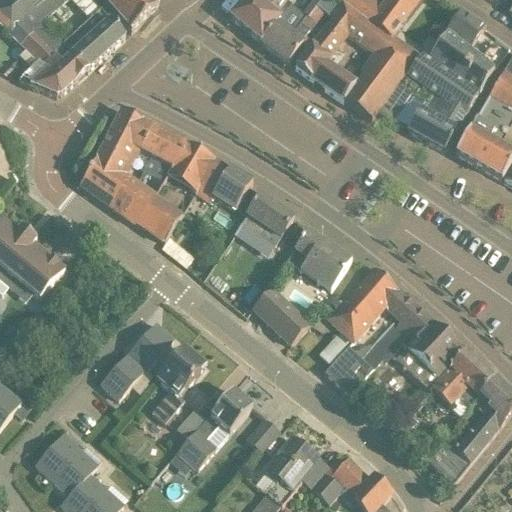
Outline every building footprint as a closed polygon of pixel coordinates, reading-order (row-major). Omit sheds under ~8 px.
[(31,41),(30,40),(23,33),(36,22),(33,18),(53,0),(0,0),(0,32),(19,51),(31,41)] [(23,33),(30,40),(31,41),(77,88),(125,43),(100,15),(77,37),(71,31),(57,43),(44,29),(76,0),(53,0),(33,18),(36,22),(23,33)] [(95,0),(98,3),(130,39),(158,13),(146,0),(95,0)] [(247,0),(229,23),(249,39),(260,48),(277,27),(291,9),(286,5),(289,0),(247,0)] [(339,12),(323,0),(307,22),(305,21),(292,38),(277,27),(260,48),(288,69),(302,50),(308,55),(311,51),(311,50),(313,47),(304,40),(309,35),(310,36),(324,18),(331,23),(339,12)] [(347,0),(341,7),(342,8),(389,43),(392,40),(421,0),(394,0),(383,16),(360,0),(347,0)] [(311,51),(308,55),(295,73),(343,108),(357,90),(328,68),(348,43),(375,63),(389,43),(342,8),(339,12),(331,23),(313,47),(311,50),(311,51)] [(459,17),(446,38),(470,55),(484,34),(459,17)] [(494,74),(470,55),(446,38),(428,65),(478,100),(494,74)] [(392,40),(389,43),(375,63),(357,90),(343,108),(371,127),(380,114),(403,82),(405,83),(420,60),(392,40)] [(61,102),(77,88),(31,41),(19,51),(24,57),(19,62),(32,75),(18,88),(56,103),(61,102)] [(457,135),(478,100),(428,65),(420,59),(420,60),(405,83),(403,82),(380,114),(398,124),(414,101),(431,111),(438,98),(450,106),(440,125),(420,115),(408,137),(445,157),(457,135)] [(511,63),(456,160),(501,187),(502,186),(511,168),(511,63)] [(137,189),(138,187),(128,180),(140,158),(152,132),(120,115),(81,190),(111,211),(128,182),(137,189)] [(184,148),(152,132),(140,158),(150,163),(143,177),(164,188),(166,183),(184,148)] [(184,148),(166,183),(195,199),(216,164),(184,148)] [(194,201),(195,201),(209,210),(212,205),(233,218),(235,215),(248,193),(252,187),(216,164),(195,199),(194,201)] [(511,168),(502,186),(511,191),(511,168)] [(137,230),(155,200),(138,187),(137,189),(128,182),(111,211),(137,230)] [(294,223),(248,193),(235,215),(246,222),(241,230),(274,252),(294,223)] [(155,200),(137,230),(163,249),(182,220),(156,201),(155,200)] [(32,299),(39,305),(64,274),(33,248),(36,245),(21,233),(19,236),(3,223),(0,226),(0,286),(26,308),(32,299)] [(330,299),(351,267),(307,238),(286,269),(330,299)] [(161,254),(174,264),(181,254),(169,244),(161,254)] [(327,328),(334,336),(338,339),(318,362),(329,372),(348,351),(350,350),(353,353),(385,317),(396,300),(371,278),(327,328)] [(288,353),(311,329),(275,294),(251,318),(288,353)] [(404,348),(409,352),(430,330),(396,300),(385,317),(395,325),(371,351),(370,350),(360,362),(373,374),(381,365),(385,369),(404,348)] [(399,363),(419,383),(431,394),(433,392),(438,387),(440,389),(463,363),(465,361),(432,328),(430,330),(409,352),(399,363)] [(156,329),(127,361),(145,377),(174,346),(156,329)] [(348,351),(329,372),(322,380),(348,402),(360,389),(362,387),(373,374),(360,362),(348,351)] [(164,431),(184,407),(179,403),(205,373),(184,355),(155,387),(169,399),(151,420),(164,431)] [(117,407),(118,406),(145,377),(127,361),(100,391),(117,407)] [(471,411),(482,399),(492,388),(463,363),(440,389),(438,387),(433,392),(453,410),(461,402),(471,411)] [(371,389),(362,387),(360,389),(358,399),(368,402),(371,389)] [(480,414),(484,418),(453,455),(444,446),(425,466),(452,490),(470,470),(511,418),(511,406),(492,388),(482,399),(488,405),(480,414)] [(22,408),(0,389),(0,434),(13,418),(22,408)] [(206,426),(190,445),(176,461),(185,469),(181,474),(190,482),(194,477),(196,478),(216,455),(206,446),(218,433),(227,441),(252,414),(232,397),(206,426)] [(415,405),(399,423),(389,435),(386,438),(398,449),(402,445),(416,458),(432,440),(412,421),(421,410),(415,405)] [(31,415),(22,408),(13,418),(22,426),(31,415)] [(377,425),(389,435),(399,423),(387,413),(377,425)] [(177,434),(190,445),(206,426),(194,416),(177,434)] [(246,446),(261,459),(280,438),(265,425),(246,446)] [(54,488),(82,457),(65,442),(37,474),(54,488)] [(329,511),(338,500),(344,492),(331,482),(326,478),(328,476),(292,447),(266,478),(293,500),(302,488),(329,511)] [(100,473),(82,457),(54,488),(71,504),(91,482),(100,473)] [(368,486),(347,465),(331,482),(344,492),(338,500),(350,511),(353,508),(356,511),(378,511),(392,499),(374,481),(368,486)] [(91,482),(71,504),(63,511),(94,511),(108,497),(91,482)] [(124,511),(108,497),(94,511),(124,511)] [(279,511),(267,501),(257,511),(279,511)]
